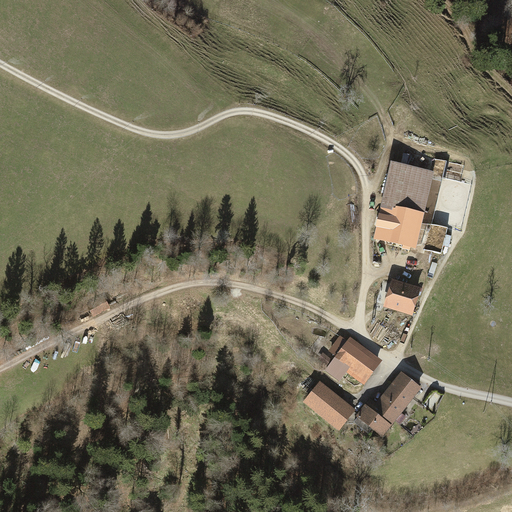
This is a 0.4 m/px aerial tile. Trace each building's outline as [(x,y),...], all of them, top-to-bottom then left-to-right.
[(396,207),(424,213),(434,171),(391,161),(379,213),(392,216),(393,210),(395,211),(396,207)] [(416,248),(424,213),(396,207),(395,211),(393,210),(392,216),(379,213),(373,239),(416,248)] [(431,224),(425,250),(442,254),(448,228),(431,224)] [(421,288),(392,279),(383,307),(413,316),(421,288)] [(382,361),(350,337),(347,341),(340,336),(329,351),(336,356),(333,360),(323,352),(318,359),(328,367),(325,371),(340,382),(347,372),(364,385),(382,361)] [(376,403),(397,419),(422,388),(420,386),(421,384),(405,372),(404,373),(402,372),(376,403)] [(356,410),(320,381),(303,402),(339,431),(356,410)] [(397,419),(376,403),(370,398),(356,416),(383,437),(397,419)]
